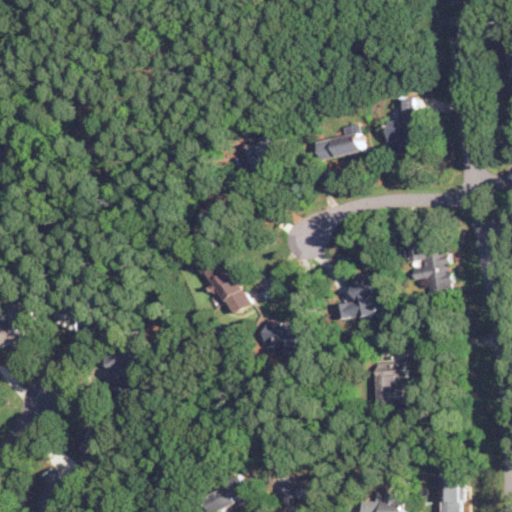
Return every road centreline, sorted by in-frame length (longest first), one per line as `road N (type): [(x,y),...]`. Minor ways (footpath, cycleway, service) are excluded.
road 1 (residential): [(505,511),(507,399),(477,195),(462,0)]
road 2 (residential): [(306,240),(324,217),(352,206),(392,196),(477,195)]
